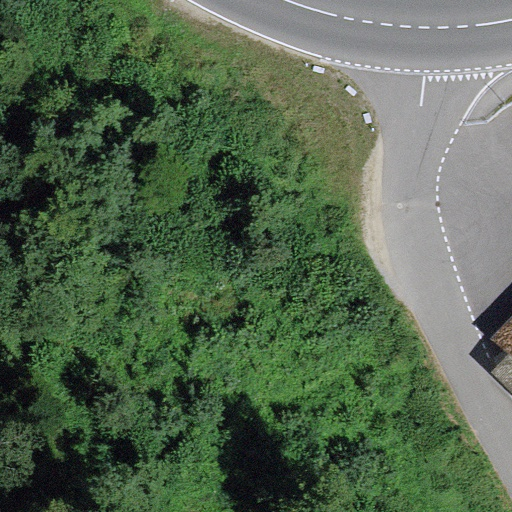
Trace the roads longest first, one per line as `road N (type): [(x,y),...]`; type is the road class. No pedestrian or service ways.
road 1 (track): [(511,431),(431,293),(416,187),(428,26)]
road 2 (tertiary): [(511,16),(428,26),(286,0)]
